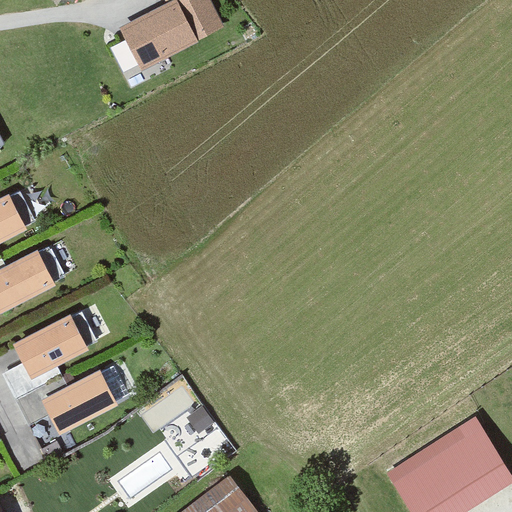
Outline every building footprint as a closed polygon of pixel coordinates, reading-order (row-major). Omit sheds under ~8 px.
[(212,0),(168,0),(169,1),(122,25),(143,67),(225,26),(212,0)] [(0,241),(31,226),(13,191),(0,197),(0,241)] [(59,281),(41,246),(0,266),(0,309),(1,311),(59,281)] [(92,345),(75,311),(17,340),(34,374),(92,345)] [(122,399),(104,365),(46,394),(63,429),(122,399)] [(459,511),(511,478),(511,463),(479,413),(390,469),(417,511),(459,511)] [(258,511),(230,474),(179,511),(258,511)]
